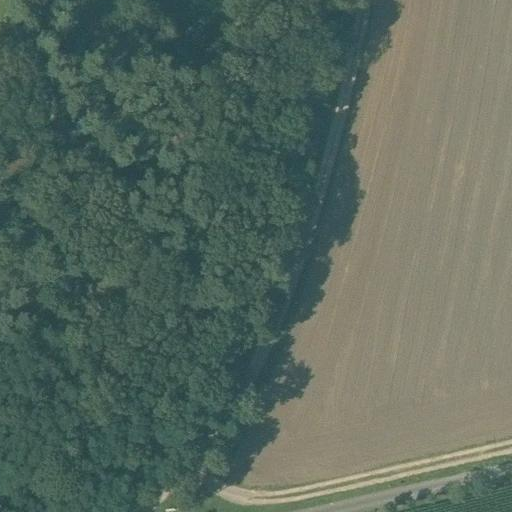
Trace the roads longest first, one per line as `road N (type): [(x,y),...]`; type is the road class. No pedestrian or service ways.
road 1 (track): [(148,511),(189,464),(286,308),(353,74),(365,0)]
road 2 (track): [(189,464),(239,498),(279,501),(511,447)]
road 3 (residential): [(311,511),(511,466)]
